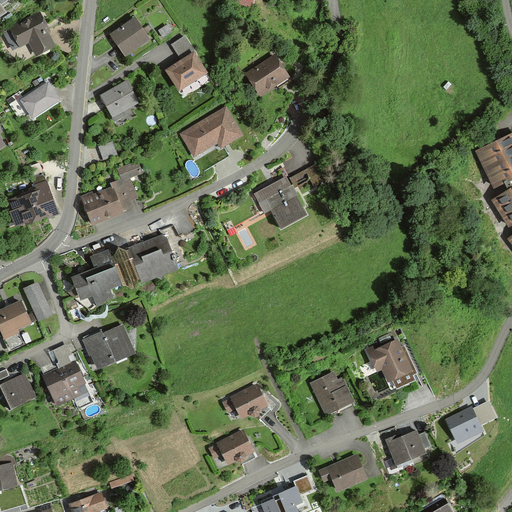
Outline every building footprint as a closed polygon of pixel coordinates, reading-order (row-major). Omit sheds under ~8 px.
[(36,55),(52,47),(44,32),(47,31),(39,15),(4,33),(6,38),(13,34),(19,45),(29,40),(36,55)] [(134,20),(110,36),(124,55),(134,48),(132,46),(146,36),(134,20)] [(171,45),(182,62),(167,71),(179,89),(204,73),(192,55),(194,54),(183,37),(171,45)] [(259,95),(287,77),(274,57),(246,75),(259,95)] [(126,82),(102,96),(106,103),(104,104),(110,115),(136,100),(126,82)] [(32,117),(57,100),(47,85),(22,101),(32,117)] [(220,146),(221,146),(239,135),(224,110),(182,135),(189,147),(198,142),(202,149),(217,140),(220,146)] [(505,187),(511,182),(511,134),(477,152),(494,187),(503,183),(505,187)] [(111,142),(98,147),(102,160),(116,155),(111,142)] [(127,200),(135,197),(127,178),(140,173),(136,163),(117,170),(121,180),(110,184),(113,191),(82,203),(90,223),(130,207),(127,200)] [(330,190),(317,167),(305,173),(313,187),(320,183),(325,193),(330,190)] [(25,222),(26,222),(56,210),(41,173),(30,177),(36,191),(25,195),(26,198),(18,201),(16,198),(10,201),(14,211),(11,212),(14,220),(8,223),(10,227),(16,225),(16,226),(25,222)] [(305,215),(285,177),(253,194),(259,205),(257,205),(262,215),(270,211),(280,229),(305,215)] [(511,182),(505,187),(507,192),(493,201),(508,226),(510,224),(511,226),(511,182)] [(181,237),(199,227),(190,211),(172,221),(181,237)] [(113,256),(110,257),(119,281),(121,287),(125,286),(133,289),(137,281),(141,280),(140,278),(152,274),(152,275),(153,275),(160,278),(163,271),(164,271),(163,269),(175,265),(174,261),(176,260),(173,254),(172,255),(164,235),(146,242),(147,244),(144,246),(143,244),(125,251),(117,247),(113,256)] [(99,271),(91,274),(94,280),(103,277),(107,286),(119,281),(110,257),(107,251),(90,258),(93,265),(96,264),(99,271)] [(94,280),(91,274),(90,271),(71,279),(81,303),(109,292),(107,286),(103,277),(94,280)] [(38,319),(49,313),(36,285),(25,290),(38,319)] [(29,322),(20,302),(0,311),(0,330),(9,351),(23,345),(15,329),(29,322)] [(98,338),(96,334),(83,340),(89,355),(91,354),(96,367),(113,359),(112,357),(131,349),(121,325),(101,334),(102,336),(98,338)] [(388,381),(409,371),(395,341),(375,350),(373,347),(366,350),(376,370),(382,367),(388,381)] [(83,383),(72,360),(57,367),(68,390),(77,409),(92,402),(83,383)] [(68,390),(57,367),(42,375),(53,398),(68,390)] [(0,379),(8,376),(5,369),(0,371),(0,379)] [(331,411),(351,402),(343,387),(342,388),(338,380),(335,382),(331,373),(311,383),(322,407),(327,404),(331,411)] [(33,397),(22,375),(0,385),(0,392),(8,409),(33,397)] [(253,416),(254,416),(258,420),(269,409),(265,405),(255,386),(222,403),(227,412),(236,407),(241,417),(249,413),(250,415),(253,416)] [(482,432),(471,409),(447,420),(458,443),(482,432)] [(236,460),(239,462),(241,465),(255,458),(242,432),(208,449),(213,458),(222,453),(227,463),(235,459),(236,460)] [(429,446),(423,432),(416,435),(415,432),(398,439),(397,436),(386,440),(395,462),(408,456),(409,459),(424,453),(422,449),(429,446)] [(4,455),(0,457),(0,487),(14,485),(8,456),(4,455)] [(349,481),(364,475),(356,457),(327,469),(336,490),(350,484),(349,481)] [(109,483),(110,488),(132,480),(131,476),(109,483)] [(294,487),(283,491),(284,494),(263,503),(266,511),(297,511),(296,509),(306,505),(304,501),(301,502),(294,487)] [(97,511),(105,508),(100,494),(70,504),(72,511),(93,511),(93,510),(96,509),(97,511)] [(451,511),(445,500),(423,511),(451,511)]
